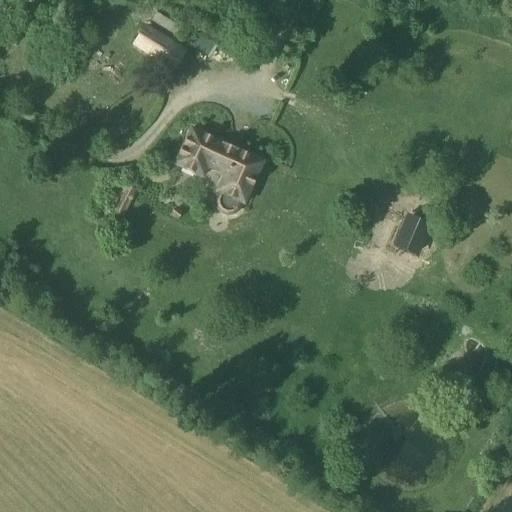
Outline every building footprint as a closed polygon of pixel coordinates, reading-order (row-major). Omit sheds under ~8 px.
[(145,28),(134,45),(168,67),(179,50),(145,28)] [(200,29),(191,46),(213,58),(222,40),(200,29)] [(256,95),(251,114),(272,120),(277,101),(256,95)] [(180,155),(174,167),(204,181),(210,168),(224,175),(216,192),(218,192),(216,198),(216,205),(220,210),(226,213),(233,212),(238,209),(240,203),(244,204),(263,162),(233,148),(228,146),(191,129),(180,155)] [(121,181),(108,206),(124,213),(136,188),(121,181)] [(181,212),(175,206),(168,214),(175,220),(181,212)] [(408,218),(396,244),(417,252),(428,227),(408,218)]
